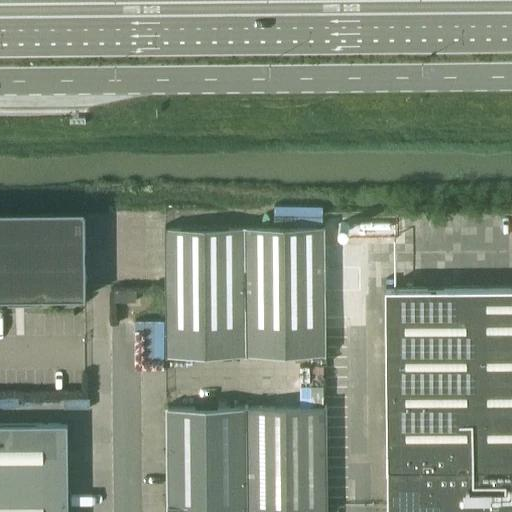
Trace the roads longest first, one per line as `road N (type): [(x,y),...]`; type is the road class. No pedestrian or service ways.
road 1 (secondary): [(511,27),(0,32)]
road 2 (secondary): [(0,81),(511,77)]
road 3 (unknown): [(355,511),(358,258),(379,249),(511,250)]
road 4 (unclassified): [(126,511),(124,324)]
